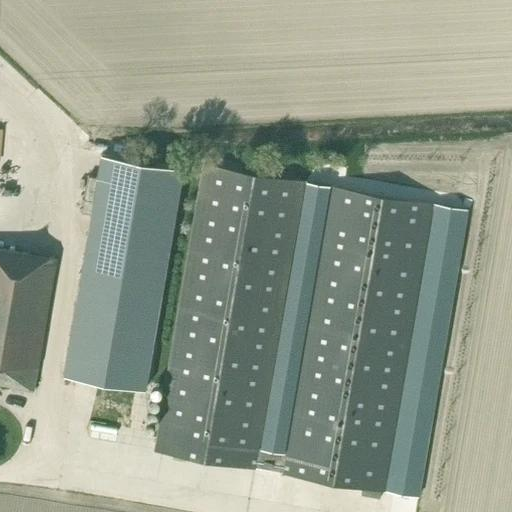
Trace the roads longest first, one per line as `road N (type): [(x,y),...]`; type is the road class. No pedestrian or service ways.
road 1 (track): [(47,191),(70,237),(32,476),(0,477)]
road 2 (track): [(32,476),(232,511)]
